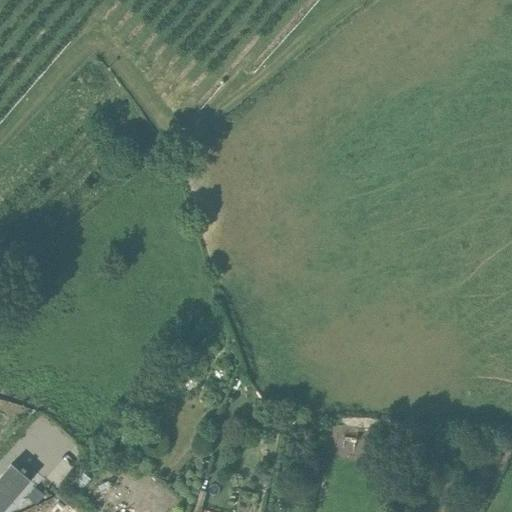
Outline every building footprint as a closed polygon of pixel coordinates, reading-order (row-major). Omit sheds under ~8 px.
[(140,41),(135,44),(194,115),(271,50),(263,48),(277,36),(277,32),(284,27),(274,23),(280,4),(291,8),(293,6),(295,2),(289,0),(165,0),(160,18),(160,11),(143,11),(143,23),(137,29),(143,31),(140,41)] [(0,123),(13,107),(8,97),(0,97),(0,123)] [(165,148),(155,158),(162,165),(172,156),(165,148)] [(0,511),(1,511),(29,480),(10,464),(0,476),(0,511)] [(190,484),(186,497),(195,500),(199,487),(190,484)] [(35,505),(43,496),(34,488),(26,497),(35,505)]
